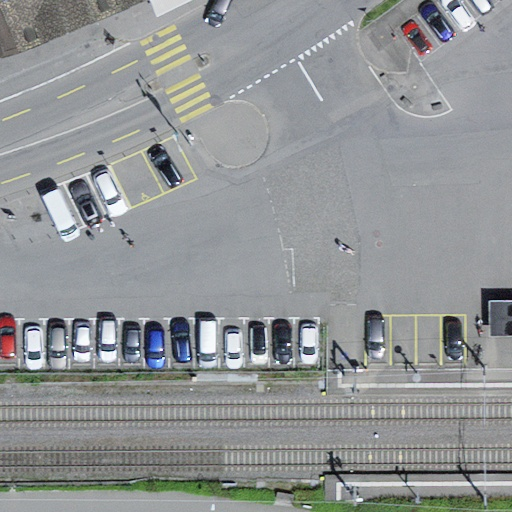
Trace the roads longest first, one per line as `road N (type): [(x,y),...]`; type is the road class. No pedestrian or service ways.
road 1 (residential): [(511,118),(430,184),(355,153),(275,20)]
road 2 (primary): [(0,150),(182,75),(275,20)]
road 3 (unknown): [(355,153),(339,274),(345,382)]
